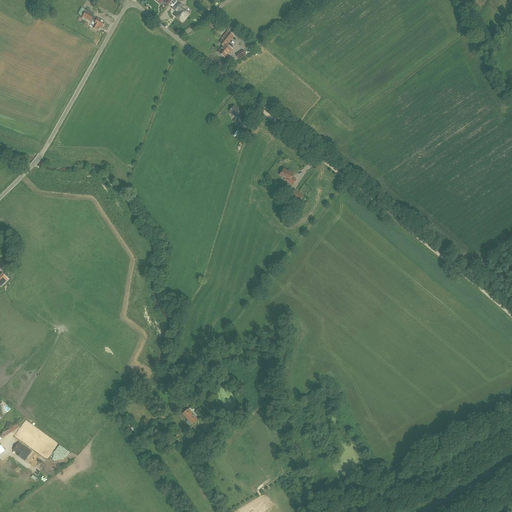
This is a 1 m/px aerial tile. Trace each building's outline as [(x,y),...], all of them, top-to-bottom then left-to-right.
[(184,7),(178,1),(174,6),(173,8),(177,11),(174,15),(183,22),(183,21),(184,21),(185,19),(185,18),(189,14),(183,9),(184,7)] [(97,29),(99,26),(102,28),(105,22),(97,18),(93,16),(94,14),(87,9),(85,12),(83,17),(90,21),(91,19),(95,22),(94,23),(95,24),(93,27),(97,29)] [(226,58),(229,54),(228,54),(232,49),(227,45),(234,36),(228,31),(223,36),(224,37),(219,42),(223,45),(218,52),(226,58)] [(243,51),(243,52),(242,51),(239,54),(237,55),(239,59),(246,55),(243,51)] [(238,140),(244,142),(248,124),(242,118),(245,114),(234,106),(229,112),(230,112),(230,113),(232,115),(233,115),(239,120),(236,124),(242,128),(239,137),(238,140)] [(236,144),(240,133),(231,130),(228,142),(236,144)] [(291,172),(290,173),(284,169),(280,175),(285,178),(284,179),(293,185),(296,180),(292,177),(294,174),(291,172)] [(294,190),(290,196),(298,202),(303,196),(294,190)] [(203,412),(200,408),(195,412),(200,418),(202,416),(203,418),(205,416),(204,415),(203,415),(202,413),(203,412)] [(192,424),(198,420),(188,409),(183,414),(192,424)] [(206,432),(213,426),(210,422),(208,424),(206,423),(202,427),(206,432)] [(19,427),(17,424),(1,434),(3,437),(19,427)] [(202,433),(200,435),(196,439),(200,443),(201,444),(207,438),(202,433)] [(32,452),(22,444),(15,454),(25,461),(32,452)]
